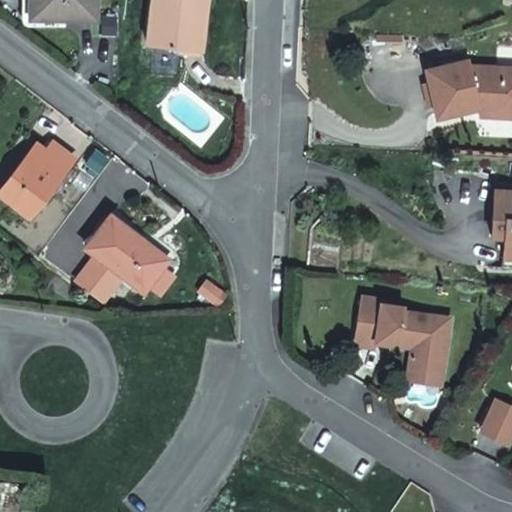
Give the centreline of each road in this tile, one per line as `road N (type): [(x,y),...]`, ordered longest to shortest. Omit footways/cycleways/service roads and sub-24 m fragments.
road 1 (residential): [(0,44),(262,247)]
road 2 (residential): [(249,367),(496,511)]
road 3 (residential): [(262,247),(270,0)]
road 4 (residential): [(48,332),(80,338),(102,363),(95,411),(67,429),(36,426),(12,405),(6,375)]
road 5 (residential): [(181,511),(228,444),(249,367)]
road 6 (residential): [(249,367),(262,247)]
